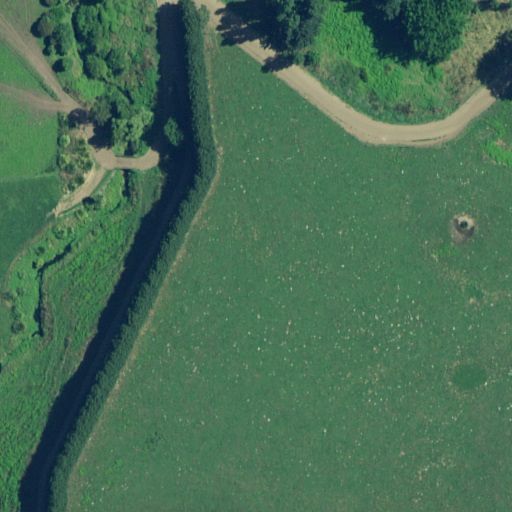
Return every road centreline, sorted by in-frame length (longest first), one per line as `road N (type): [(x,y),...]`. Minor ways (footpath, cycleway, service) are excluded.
road 1 (track): [(41,511),(54,453),(183,183),(189,138),(168,13)]
road 2 (track): [(204,0),(343,114),(372,128),(453,124),(511,66)]
road 3 (track): [(170,0),(167,126),(143,163),(104,161)]
road 4 (track): [(61,101),(97,135),(104,161),(89,190),(59,212)]
